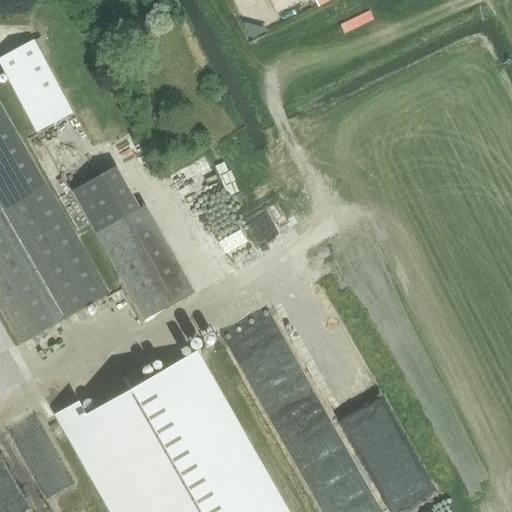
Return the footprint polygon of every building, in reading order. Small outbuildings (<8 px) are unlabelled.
[(0,60),(0,62),(37,132),(73,113),(35,42),(0,60)] [(0,107),(0,309),(20,345),(108,295),(0,107)] [(70,192),(95,235),(139,209),(116,167),(70,192)] [(174,186),(208,244),(225,242),(231,239),(246,266),(241,230),(241,229),(224,239),(221,239),(213,226),(232,224),(229,218),(227,203),(214,182),(201,184),(197,177),(181,179),(174,183),(174,186)] [(95,235),(144,321),(194,293),(144,206),(139,209),(95,235)] [(365,458),(402,438),(314,278),(277,298),(365,458)] [(282,511),(193,354),(84,413),(78,402),(56,415),(63,427),(66,425),(115,511),(282,511)] [(51,497),(66,475),(50,465),(35,486),(51,497)]
